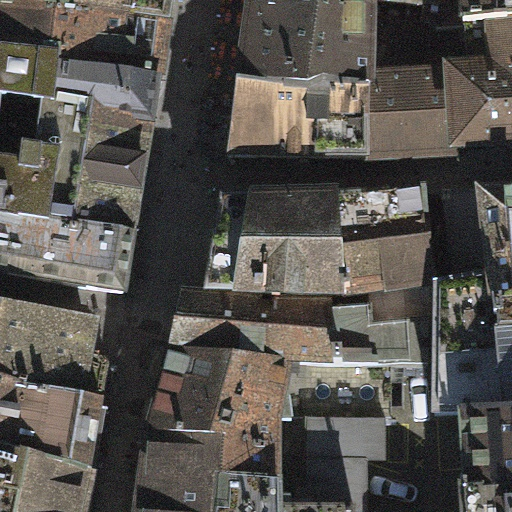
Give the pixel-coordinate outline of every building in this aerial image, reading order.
[(0,0),(0,4),(64,11),(65,0),(0,0)] [(65,0),(64,11),(166,25),(169,0),(65,0)] [(253,0),(248,37),(241,85),(307,94),(323,86),(369,89),(369,79),(370,73),(370,0),(253,0)] [(467,27),(511,23),(511,0),(370,0),(427,4),(426,22),(439,28),(467,27)] [(0,4),(0,52),(53,60),(51,70),(159,82),(161,54),(166,25),(64,11),(0,4)] [(369,89),(366,159),(459,153),(511,146),(511,23),(467,27),(468,83),(456,83),(455,75),(369,79),(369,89)] [(0,221),(17,225),(131,238),(145,156),(159,82),(51,70),(53,60),(0,52),(0,221)] [(366,159),(369,89),(323,86),(307,94),(241,85),(236,120),(232,157),(301,159),(366,159)] [(493,277),(485,196),(484,189),(440,190),(457,284),(493,277)] [(278,199),(220,202),(216,247),(211,292),(308,299),(432,283),(424,192),(387,194),(278,199)] [(511,196),(485,196),(493,277),(496,304),(511,303),(511,196)] [(0,274),(124,295),(131,238),(17,225),(0,221),(0,274)] [(434,414),(462,413),(508,414),(511,414),(511,332),(500,333),(496,304),(493,277),(457,284),(434,288),(434,297),(434,370),(434,414)] [(291,310),(184,300),(154,433),(222,438),(218,480),(277,483),(277,422),(290,422),(290,417),(287,392),(282,391),(287,365),(386,366),(394,370),(434,370),(434,297),(414,296),(413,321),(369,326),(368,306),(291,310)] [(511,303),(496,304),(500,333),(511,332),(511,303)] [(82,348),(87,325),(0,311),(0,384),(99,407),(107,363),(96,350),(88,349),(82,348)] [(0,453),(87,476),(93,442),(99,407),(0,384),(0,453)] [(511,511),(511,414),(508,414),(462,413),(464,511),(511,511)] [(290,422),(288,458),(364,459),(384,459),(384,419),(290,417),(290,422)] [(222,438),(154,433),(136,511),(215,511),(218,480),(222,438)] [(0,511),(79,511),(87,476),(0,453),(0,511)] [(364,511),(364,459),(288,458),(287,489),(296,489),(296,499),(285,499),(285,511),(307,511),(364,511)] [(218,480),(215,511),(277,511),(277,499),(277,483),(218,480)] [(307,511),(285,511),(285,499),(277,499),(277,511),(307,511)]
